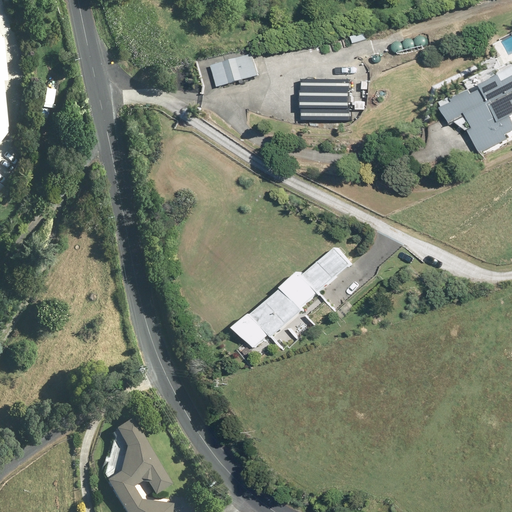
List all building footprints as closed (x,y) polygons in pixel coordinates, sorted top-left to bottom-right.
[(260,76),(253,54),(211,67),(218,89),(260,76)] [(511,77),(504,81),(501,76),(443,105),(452,124),(468,115),(474,126),(468,129),(480,153),(509,138),(507,135),(511,132),(511,116),(511,77)] [(53,114),(39,111),(36,125),(51,128),(53,114)] [(283,288),(301,309),(355,262),(340,245),(306,276),(302,272),(283,288)] [(301,309),(283,288),(237,328),(255,350),(266,341),(272,348),(291,331),(297,338),(305,331),(300,324),(308,317),(301,309)] [(110,429),(122,448),(116,474),(103,482),(121,511),(170,511),(171,502),(140,499),(132,485),(143,479),(152,493),(169,483),(129,418),(110,429)]
